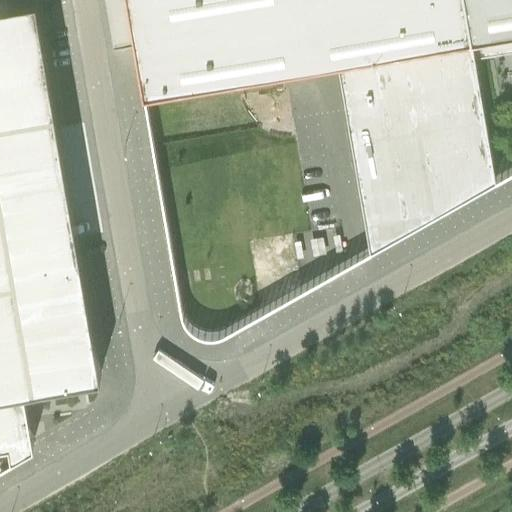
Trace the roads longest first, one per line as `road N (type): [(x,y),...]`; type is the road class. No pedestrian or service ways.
road 1 (unclassified): [(182,404),(147,339),(88,0)]
road 2 (unclassified): [(182,404),(511,218)]
road 3 (secondary): [(511,392),(298,511)]
road 4 (unclassified): [(0,509),(182,404)]
road 5 (secondary): [(367,511),(511,429)]
